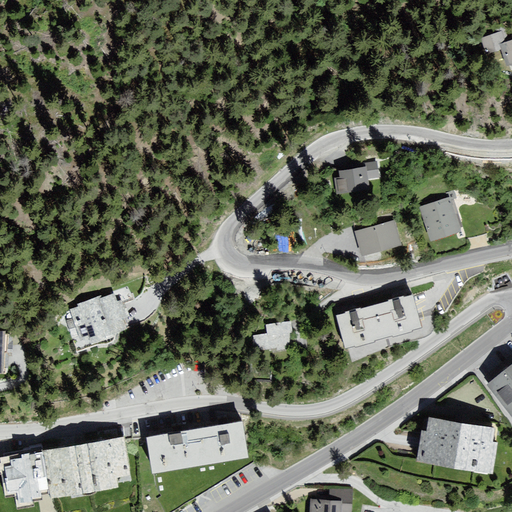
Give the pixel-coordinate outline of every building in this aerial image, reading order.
[(505,65),(511,63),(511,36),(508,37),(506,29),(484,36),(487,52),(502,49),(505,65)] [(363,189),(362,171),(332,172),(333,190),(363,189)] [(423,245),(461,235),(452,199),(414,208),(423,245)] [(400,245),(394,220),(350,231),(356,258),(400,245)] [(60,308),(71,355),(127,336),(118,305),(132,300),(127,286),(60,308)] [(333,350),(418,328),(410,295),(324,317),(333,350)] [(288,349),(286,325),(258,327),(259,337),(245,338),(246,353),(288,349)] [(503,421),(511,415),(511,356),(477,385),(503,421)] [(490,480),(496,446),(488,445),(490,432),(414,418),(406,464),(490,480)] [(246,454),(241,423),(187,431),(191,462),(246,454)] [(142,469),(191,462),(187,431),(137,438),(142,469)] [(33,452),(38,502),(133,486),(125,437),(33,452)] [(38,502),(33,452),(0,457),(0,494),(3,494),(5,507),(38,502)] [(348,511),(350,491),(326,490),(325,501),(307,500),(305,511),(348,511)]
